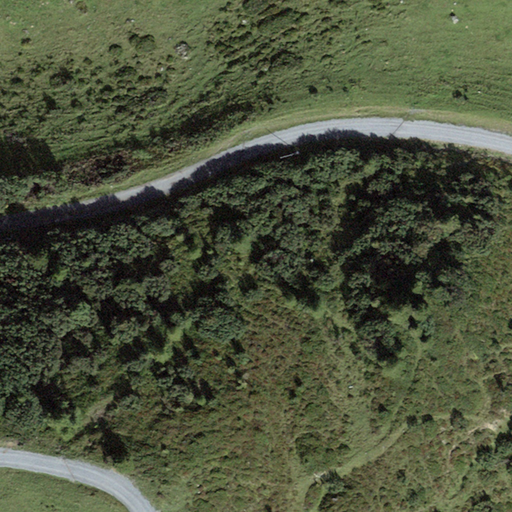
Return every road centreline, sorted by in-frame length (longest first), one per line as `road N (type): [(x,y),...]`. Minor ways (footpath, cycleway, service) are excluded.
road 1 (track): [(511,128),(500,123),(207,155),(0,196)]
road 2 (track): [(0,462),(119,494),(128,511)]
